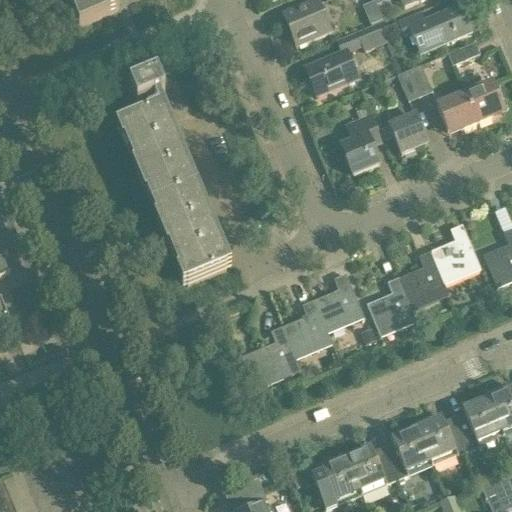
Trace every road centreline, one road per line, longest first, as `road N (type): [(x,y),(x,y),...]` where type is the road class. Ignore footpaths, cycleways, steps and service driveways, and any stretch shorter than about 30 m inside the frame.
road 1 (residential): [(164,493),(7,114)]
road 2 (residential): [(164,493),(511,350)]
road 3 (residential): [(7,114),(232,18)]
road 4 (residential): [(330,238),(232,18)]
road 5 (residential): [(330,238),(255,264),(241,251),(188,129)]
road 6 (residential): [(511,160),(330,238)]
